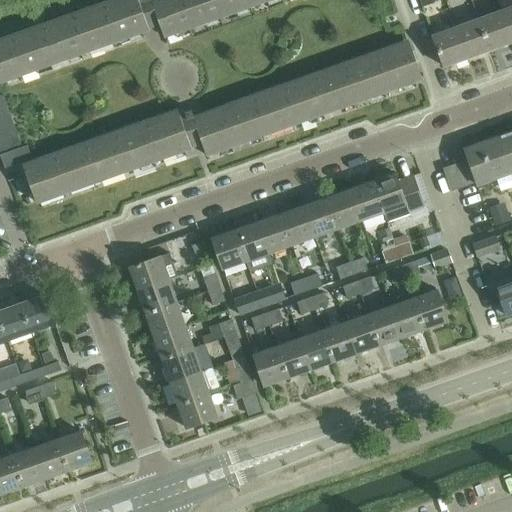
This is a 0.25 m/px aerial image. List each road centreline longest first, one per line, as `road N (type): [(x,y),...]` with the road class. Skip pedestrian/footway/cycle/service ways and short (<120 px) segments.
road 1 (residential): [(511,97),(74,252)]
road 2 (residential): [(158,482),(74,252)]
road 3 (tertiary): [(164,505),(346,428)]
road 4 (tertiary): [(346,428),(158,482)]
road 5 (tertiary): [(511,370),(346,428)]
